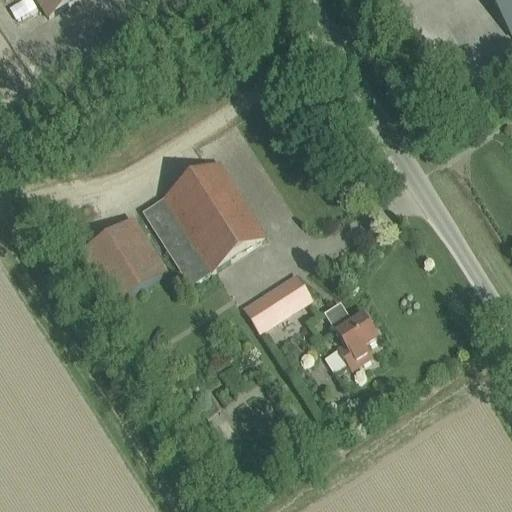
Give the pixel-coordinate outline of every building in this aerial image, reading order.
[(34,0),(49,23),(84,0),(34,0)] [(511,0),(485,0),(511,40),(511,0)] [(7,16),(14,27),(34,15),(27,4),(7,16)] [(163,204),(142,218),(189,293),(211,279),(267,243),(219,169),(163,204)] [(74,183),(79,211),(121,204),(116,176),(74,183)] [(111,312),(167,277),(134,223),(78,258),(111,312)] [(259,336),(310,304),(297,283),(246,316),(259,336)] [(349,329),(340,315),(337,311),(323,320),(335,337),(335,338),(344,351),(338,355),(352,377),(372,363),(365,352),(378,344),(362,320),(349,329)]
